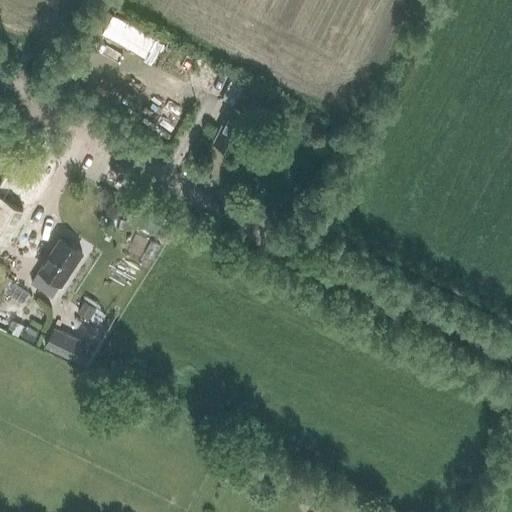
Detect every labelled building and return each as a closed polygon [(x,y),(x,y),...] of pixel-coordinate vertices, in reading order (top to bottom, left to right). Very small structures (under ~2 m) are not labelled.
[(102,32),(145,56),(155,39),(112,15),(102,32)] [(250,130),(256,118),(248,114),(259,91),(172,47),(149,91),(179,106),(176,111),(181,114),(182,112),(189,114),(202,89),(232,104),(214,140),(235,151),(246,128),(250,130)] [(0,239),(6,242),(24,210),(0,196),(0,239)] [(143,227),(156,233),(160,224),(148,218),(143,227)] [(60,237),(39,268),(31,281),(52,295),(81,251),(60,237)] [(153,259),(160,246),(151,241),(144,254),(153,259)] [(83,299),(76,310),(89,318),(96,307),(83,299)] [(44,344),(82,363),(91,344),(54,325),(44,344)] [(23,334),(33,340),(38,331),(27,326),(23,334)] [(331,505),(336,494),(287,471),(282,482),(331,505)] [(328,510),(331,511),(350,511),(355,503),(336,494),(331,505),(328,510)] [(370,511),(355,503),(350,511),(370,511)]
